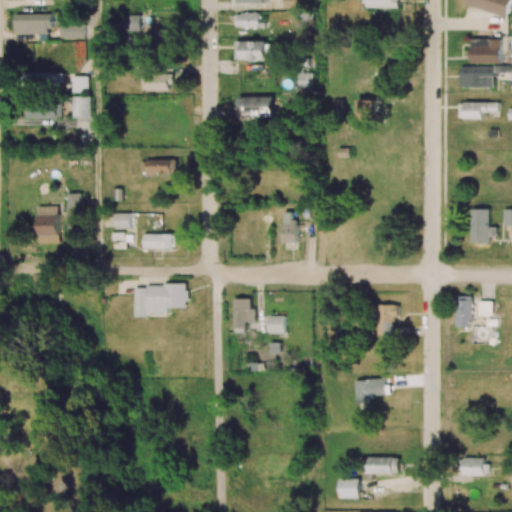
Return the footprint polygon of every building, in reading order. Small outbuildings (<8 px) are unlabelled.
[(284,0),(284,8),(306,9),(305,0),(284,0)] [(399,0),(365,0),(365,7),(399,8),(399,0)] [(507,17),(511,0),(467,0),(467,4),(507,17)] [(262,13),(236,13),(236,28),(262,27),(262,13)] [(15,33),(52,34),(52,14),(15,14),(15,33)] [(142,15),(128,15),(127,31),(141,31),(142,15)] [(60,37),(85,38),(85,24),(60,24),(60,37)] [(171,29),(149,30),(150,48),(171,47),(171,29)] [(503,38),(472,38),(472,62),(502,62),(503,38)] [(461,87),(494,87),(494,67),(461,66),(461,87)] [(298,89),(313,88),(313,72),(298,73),(298,89)] [(143,91),(172,90),(172,73),(142,73),(143,91)] [(89,75),(73,76),(73,92),(89,92),(89,75)] [(92,117),(92,96),(73,96),(73,117),(92,117)] [(239,117),(273,116),(273,96),(238,97),(239,117)] [(499,112),(499,102),(465,102),(465,118),(484,118),(484,112),(499,112)] [(141,160),(141,175),(177,174),(176,159),(141,160)] [(81,193),(68,193),(67,215),(81,215),(81,193)] [(59,206),(37,206),(38,243),(59,242),(59,206)] [(472,243),(491,243),(490,208),(472,208),(472,243)] [(284,242),(298,242),(298,219),(292,219),(292,210),(283,211),(284,242)] [(131,213),(116,213),(115,229),(131,229),(131,213)] [(144,248),(174,249),(174,234),(144,233),(144,248)] [(135,284),(134,316),(147,317),(147,313),(169,313),(169,307),(188,307),(188,285),(135,284)] [(457,327),(472,327),(472,296),(457,296),(457,327)] [(251,298),(234,298),(234,333),(247,332),(247,321),(256,321),(256,308),(252,308),(251,298)] [(493,301),(480,301),(480,315),(494,315),(493,301)] [(397,304),(379,304),(378,335),(396,336),(397,304)] [(285,315),(269,315),(269,333),(286,333),(285,315)] [(357,403),(370,403),(369,395),(386,394),(386,378),(356,380),(357,403)] [(369,474),(401,473),(400,456),(368,457),(369,474)] [(488,458),(463,457),(463,474),(487,475),(488,458)] [(339,479),(340,498),(361,498),(360,478),(339,479)]
